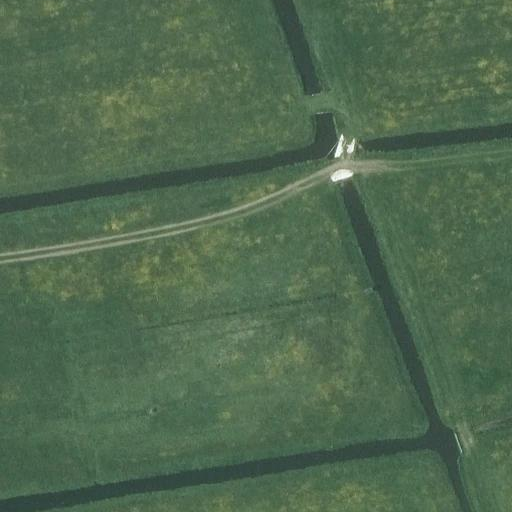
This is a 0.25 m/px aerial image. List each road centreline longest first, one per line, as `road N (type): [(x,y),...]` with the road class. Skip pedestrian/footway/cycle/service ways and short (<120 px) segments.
road 1 (track): [(0,259),(246,211),(345,165)]
road 2 (track): [(345,165),(511,154)]
